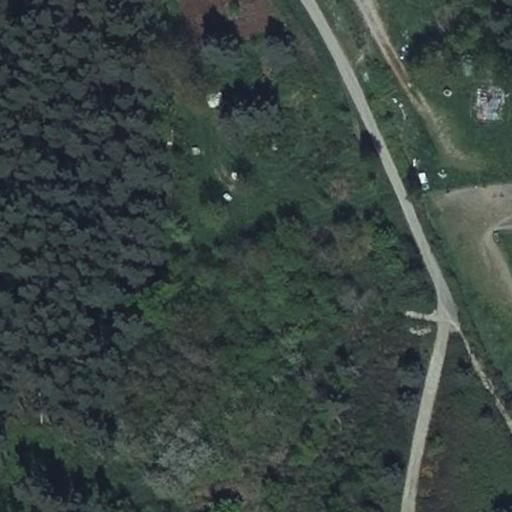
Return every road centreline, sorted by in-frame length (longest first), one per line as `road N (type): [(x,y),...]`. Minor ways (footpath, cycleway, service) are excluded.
road 1 (residential): [(449,310),(309,0)]
road 2 (track): [(446,311),(409,511)]
road 3 (track): [(511,422),(449,310)]
